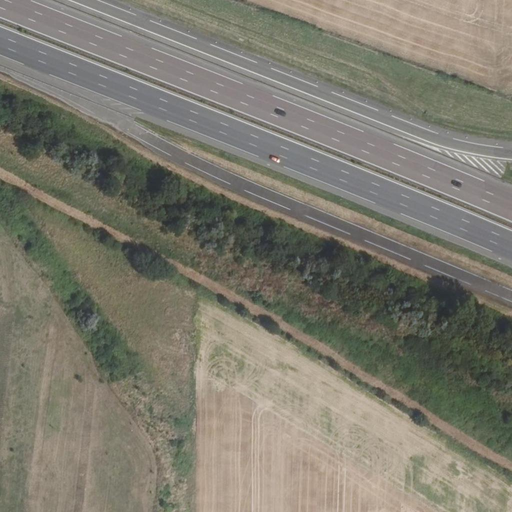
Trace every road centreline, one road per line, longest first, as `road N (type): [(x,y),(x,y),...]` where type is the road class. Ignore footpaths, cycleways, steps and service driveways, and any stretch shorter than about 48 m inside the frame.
road 1 (motorway): [(0,39),(511,246)]
road 2 (motorway): [(511,207),(0,2)]
road 3 (motorway): [(511,153),(409,129),(77,0)]
